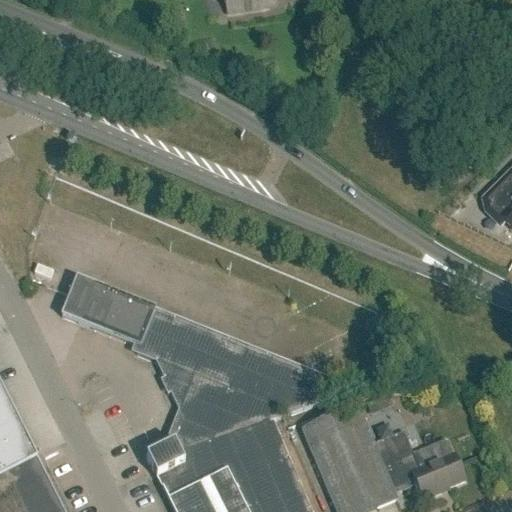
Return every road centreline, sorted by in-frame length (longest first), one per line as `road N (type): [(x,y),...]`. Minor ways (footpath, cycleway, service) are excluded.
road 1 (secondary): [(502,297),(284,143),(166,78),(0,13)]
road 2 (secondary): [(0,89),(502,297)]
road 3 (unclassified): [(116,511),(0,272)]
road 4 (unclassified): [(511,79),(419,0)]
